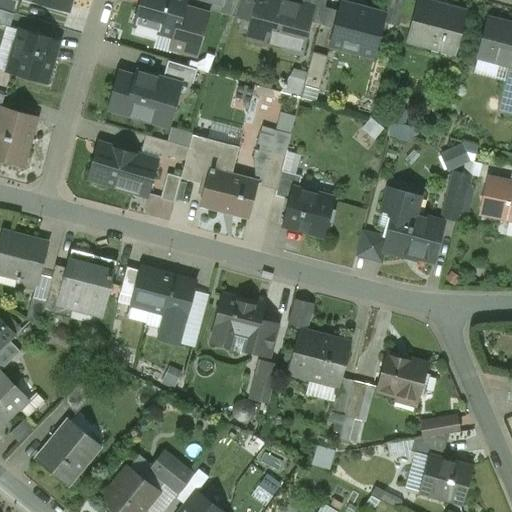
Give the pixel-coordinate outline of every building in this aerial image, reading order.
[(70,0),(31,0),(32,0),(67,11),(70,0)] [(185,0),(141,0),(134,24),(175,36),(183,7),(185,0)] [(236,0),(231,15),(233,16),(233,14),(253,19),(258,0),(236,0)] [(277,0),(258,0),(253,19),(249,37),(268,42),(270,32),(301,41),(299,50),(301,51),(312,9),(277,0)] [(410,0),(405,0),(399,25),(411,29),(418,2),(410,0)] [(465,12),(419,0),(418,0),(418,2),(411,29),(408,41),(426,45),(428,38),(456,45),(465,12)] [(385,16),(341,4),(330,44),(374,55),(385,16)] [(0,22),(15,26),(19,12),(0,6),(0,22)] [(208,14),(183,7),(175,36),(174,39),(179,49),(196,54),(208,14)] [(511,24),(488,18),(478,56),(511,65),(511,24)] [(59,40),(20,29),(8,72),(47,83),(47,81),(46,81),(52,60),(53,60),(59,40)] [(328,56),(313,52),(304,85),(319,89),(328,56)] [(197,69),(168,60),(164,74),(193,83),(197,69)] [(180,84),(137,72),(136,77),(120,73),(110,108),(168,126),(180,84)] [(36,118),(1,108),(0,110),(0,157),(23,164),(24,163),(22,162),(29,137),(31,138),(36,118)] [(290,135),(262,127),(261,133),(260,133),(256,148),(270,153),(270,152),(285,156),(290,135)] [(192,135),(173,130),(170,142),(189,147),(192,135)] [(170,142),(146,135),(142,148),(186,160),(189,147),(170,142)] [(216,141),(192,135),(189,147),(186,160),(181,177),(181,178),(205,184),(209,170),(216,141)] [(478,155),(471,140),(442,154),(449,168),(478,155)] [(239,147),(216,141),(209,170),(224,174),(225,170),(232,171),(239,147)] [(144,157),(99,144),(89,177),(134,191),(144,157)] [(144,157),(134,191),(147,194),(157,161),(144,157)] [(224,174),(209,170),(205,184),(200,205),(201,205),(202,204),(248,215),(247,217),(248,217),(257,183),(224,174)] [(296,174),(281,170),(275,196),(289,199),(296,174)] [(181,177),(167,173),(161,198),(175,202),(181,178),(181,177)] [(334,198),(298,188),(301,176),(296,174),(289,199),(282,225),(324,236),(334,198)] [(454,174),(443,215),(458,219),(469,178),(454,174)] [(511,182),(488,178),(481,213),(511,218),(511,182)] [(420,197),(389,188),(383,209),(394,212),(394,210),(407,214),(412,196),(420,198),(420,197)] [(407,214),(394,210),(394,212),(384,249),(404,254),(404,251),(433,259),(443,223),(407,214)] [(47,243),(3,231),(0,241),(0,272),(17,277),(15,283),(35,288),(47,243)] [(116,261),(72,249),(62,285),(58,302),(59,303),(102,314),(116,261)] [(140,270),(127,267),(120,292),(133,296),(140,270)] [(196,282),(140,267),(140,270),(133,296),(131,304),(166,313),(159,338),(178,343),(184,318),(186,319),(196,282)] [(46,300),(43,311),(56,314),(59,303),(58,302),(62,285),(51,282),(46,300)] [(240,300),(223,295),(215,328),(216,328),(213,340),(231,345),(234,333),(248,336),(254,338),(259,320),(263,305),(261,305),(261,307),(240,302),(240,300)] [(46,300),(32,297),(26,319),(39,326),(43,311),(46,300)] [(312,305),(294,300),(289,322),(306,327),(312,305)] [(276,324),(259,320),(254,338),(248,336),(244,349),(268,355),(276,324)] [(0,321),(0,349),(10,341),(15,336),(0,321)] [(350,342),(300,329),(289,372),(338,385),(339,386),(341,377),(350,342)] [(10,341),(0,349),(0,370),(20,351),(10,341)] [(410,359),(389,353),(389,352),(388,352),(377,390),(397,395),(397,392),(416,398),(415,400),(417,400),(427,363),(410,358),(410,359)] [(278,366),(261,361),(254,388),(259,390),(257,397),(269,400),(278,366)] [(0,370),(0,427),(29,400),(0,370)] [(341,377),(339,386),(338,385),(330,412),(344,416),(353,380),(341,377)] [(353,380),(344,416),(359,419),(367,384),(353,380)] [(27,416),(9,433),(18,442),(35,425),(27,416)] [(456,417),(436,420),(438,434),(449,432),(458,431),(456,417)] [(436,420),(421,423),(423,436),(438,434),(436,420)] [(67,422),(38,456),(70,482),(98,448),(67,422)] [(423,436),(414,438),(410,450),(430,456),(442,459),(449,432),(438,434),(423,436)] [(254,458),(237,446),(227,461),(243,472),(254,458)] [(319,446),(317,460),(336,463),(338,449),(319,446)] [(186,468),(164,451),(151,466),(174,484),(186,468)] [(442,459),(430,456),(420,491),(461,502),(471,467),(442,459)] [(127,465),(100,499),(116,511),(141,511),(159,491),(127,465)] [(186,506),(187,508),(183,511),(219,511),(196,493),(186,506)]
